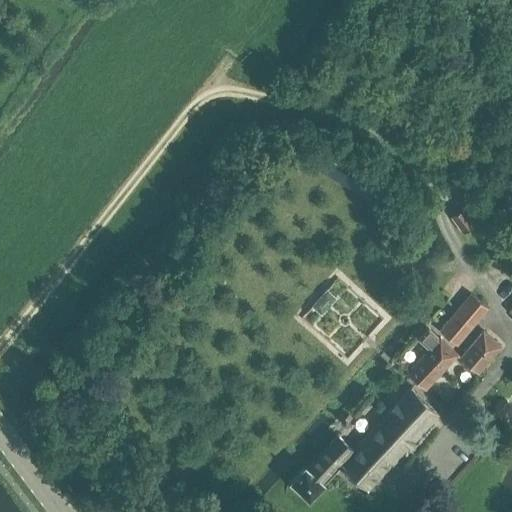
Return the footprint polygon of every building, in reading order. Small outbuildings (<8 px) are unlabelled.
[(463,208),(452,216),(464,233),(475,224),(463,208)] [(440,332),(456,346),(488,307),(472,293),(440,332)] [(429,348),(408,372),(426,389),(458,354),(440,337),(439,338),(429,328),(419,339),(429,348)] [(484,330),(460,357),(478,373),(502,346),(484,330)] [(291,481),(309,499),(342,464),(367,489),(439,414),(411,387),(354,449),(338,435),(307,467),(305,466),(291,481)]
